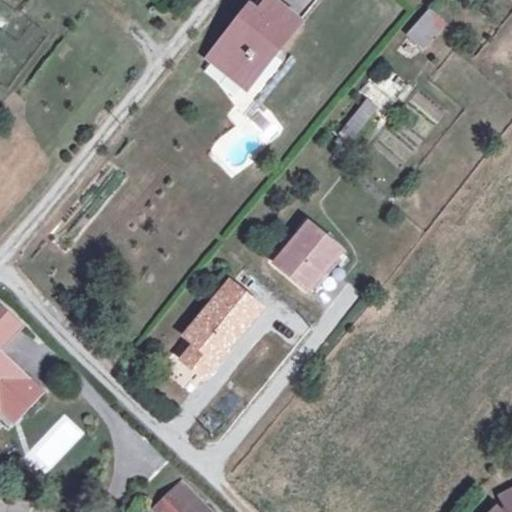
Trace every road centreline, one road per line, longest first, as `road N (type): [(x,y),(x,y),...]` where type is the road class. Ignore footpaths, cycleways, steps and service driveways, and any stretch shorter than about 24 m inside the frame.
road 1 (residential): [(0,281),(247,511)]
road 2 (residential): [(0,239),(206,0)]
